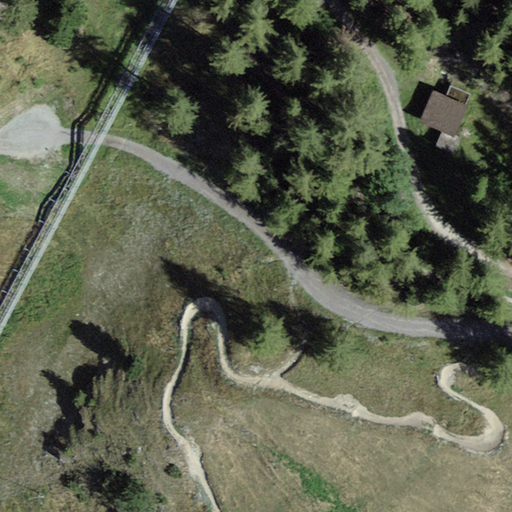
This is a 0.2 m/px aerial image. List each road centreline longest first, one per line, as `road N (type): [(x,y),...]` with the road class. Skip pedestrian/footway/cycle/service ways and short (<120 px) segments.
road 1 (track): [(511,347),(426,336),(303,286),(255,228),(186,167)]
road 2 (track): [(322,0),(384,67),(423,215),(511,277)]
road 3 (track): [(0,141),(81,135),(186,167)]
